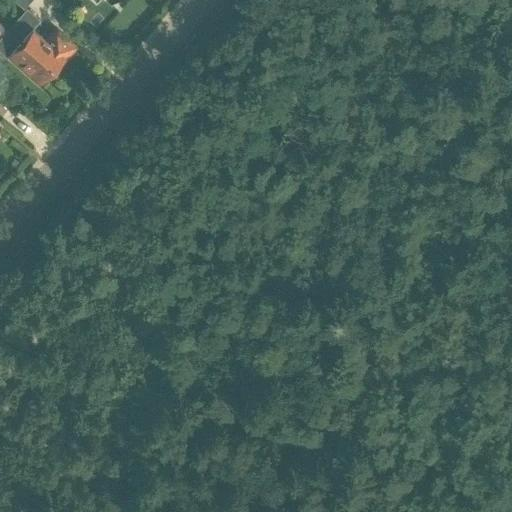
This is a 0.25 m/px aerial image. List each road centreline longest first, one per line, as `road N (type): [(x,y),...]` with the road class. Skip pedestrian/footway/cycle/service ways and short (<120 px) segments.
road 1 (track): [(62,162),(96,183),(297,372),(336,389),(469,511)]
road 2 (residential): [(0,232),(206,0)]
